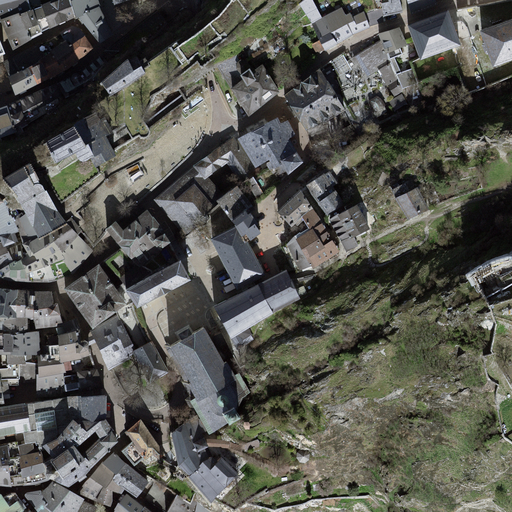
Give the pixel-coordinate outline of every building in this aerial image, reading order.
[(0,0),(0,22),(1,22),(0,20),(0,19),(31,11),(27,0),(0,0)] [(52,0),(41,5),(42,7),(33,10),(41,32),(49,28),(50,29),(75,17),(70,0),(52,0)] [(70,0),(75,17),(79,17),(100,43),(113,34),(101,9),(97,0),(70,0)] [(320,40),(325,50),(353,35),(370,28),(369,26),(384,22),(384,18),(382,8),(365,14),(364,12),(353,17),(350,12),(345,15),(341,7),(322,17),(312,0),(303,0),(299,3),(312,24),(320,40)] [(399,0),(388,0),(389,2),(382,3),(382,8),(384,18),(403,12),(399,0)] [(407,0),(410,13),(436,3),(435,0),(407,0)] [(41,32),(33,10),(31,11),(0,19),(0,20),(1,22),(13,50),(32,41),(31,37),(41,32)] [(168,24),(157,10),(118,41),(126,56),(168,24)] [(448,11),(408,25),(420,59),(461,45),(448,11)] [(511,18),(480,30),(493,67),(511,60),(511,18)] [(72,26),(60,32),(65,41),(66,40),(70,46),(85,36),(80,28),(72,26)] [(407,45),(399,27),(378,33),(380,41),(386,53),(389,60),(391,62),(403,89),(417,83),(412,69),(401,73),(394,57),(402,53),(400,48),(407,45)] [(0,58),(9,55),(0,30),(0,58)] [(85,36),(70,46),(74,52),(62,62),(68,70),(93,48),(85,36)] [(40,59),(42,63),(49,79),(50,80),(64,72),(68,70),(62,62),(74,52),(70,46),(66,40),(65,41),(50,52),(46,55),(40,59)] [(325,50),(320,40),(312,45),(318,55),(325,50)] [(380,41),(351,58),(354,63),(357,61),(367,77),(379,70),(377,67),(389,60),(386,53),(380,41)] [(3,62),(8,77),(22,69),(22,71),(30,67),(31,68),(42,63),(40,59),(46,55),(38,43),(3,62)] [(71,76),(60,82),(66,92),(68,92),(69,94),(91,81),(123,52),(105,51),(82,70),(71,76)] [(344,51),(331,58),(338,71),(351,64),(344,51)] [(218,66),(231,89),(254,71),(246,61),(239,60),(236,55),(218,66)] [(110,96),(146,73),(141,66),(136,56),(129,61),(128,59),(101,82),(110,96)] [(391,62),(389,60),(377,67),(379,70),(387,86),(391,91),(395,98),(389,101),(395,111),(407,103),(402,93),(403,89),(391,62)] [(49,79),(42,63),(31,68),(39,84),(49,79)] [(231,89),(248,116),(279,92),(263,65),(254,71),(231,89)] [(22,69),(8,77),(15,96),(39,84),(31,68),(30,67),(22,71),(22,69)] [(346,111),(320,69),(285,95),(307,132),(346,111)] [(60,82),(7,105),(13,124),(16,132),(16,133),(17,135),(24,132),(22,129),(64,106),(61,101),(70,96),(69,94),(68,92),(66,92),(60,82)] [(7,105),(0,107),(0,138),(1,138),(16,132),(7,105)] [(106,136),(100,121),(97,112),(74,125),(74,126),(86,145),(88,144),(93,156),(91,158),(96,167),(97,167),(117,156),(113,150),(106,136)] [(274,118),(238,139),(256,168),(265,166),(270,171),(275,166),(283,175),(300,162),(294,143),(298,139),(285,122),(276,126),(274,118)] [(74,126),(46,142),(56,163),(76,153),(77,157),(80,161),(86,161),(91,158),(93,156),(88,144),(86,145),(74,126)] [(193,166),(204,179),(208,177),(229,162),(246,182),(254,177),(258,173),(233,136),(193,166)] [(26,214),(38,237),(39,238),(67,223),(66,222),(58,211),(46,190),(45,190),(40,184),(29,163),(23,167),(3,180),(14,193),(12,194),(18,203),(20,203),(24,211),(26,214)] [(204,179),(193,166),(154,199),(185,232),(218,204),(225,197),(208,177),(204,179)] [(324,174),(306,186),(329,220),(338,214),(348,210),(334,187),(338,183),(329,171),(325,174),(324,174)] [(237,186),(217,201),(232,221),(245,210),(248,214),(251,213),(255,209),(250,203),(264,194),(254,177),(246,182),(237,186)] [(395,199),(407,220),(429,209),(417,189),(409,192),(405,183),(391,190),(396,198),(395,199)] [(277,212),(291,227),(295,224),(297,226),(304,221),(301,216),(313,208),(300,190),(277,212)] [(0,239),(3,247),(18,242),(17,238),(15,233),(18,231),(14,221),(17,215),(19,214),(5,198),(2,200),(3,202),(0,204),(0,239)] [(346,252),(358,245),(355,237),(370,229),(357,205),(348,210),(338,214),(329,220),(346,252)] [(308,228),(312,228),(322,223),(313,208),(301,216),(304,221),(308,228)] [(170,242),(165,234),(147,210),(123,230),(120,226),(116,221),(107,229),(111,235),(122,247),(138,265),(156,254),(170,242)] [(235,226),(243,236),(246,234),(251,241),(261,233),(256,226),(258,224),(251,213),(248,214),(245,210),(232,221),(235,226)] [(26,214),(24,211),(19,214),(17,215),(14,221),(18,231),(20,237),(21,240),(22,243),(31,240),(32,241),(38,237),(26,214)] [(71,217),(66,222),(67,223),(78,235),(83,231),(71,217)] [(78,235),(67,223),(39,238),(38,237),(32,241),(31,240),(22,243),(27,252),(25,254),(26,256),(21,259),(27,273),(63,260),(72,274),(74,273),(94,250),(78,235)] [(322,223),(312,228),(331,257),(339,252),(322,223)] [(235,226),(210,239),(236,289),(265,275),(243,236),(235,226)] [(294,236),(287,245),(301,271),(311,267),(313,269),(316,268),(331,257),(312,228),(308,228),(294,236)] [(0,239),(0,278),(9,281),(29,282),(50,282),(72,274),(63,260),(27,273),(21,259),(26,256),(25,254),(27,252),(22,243),(21,240),(20,237),(17,238),(18,242),(3,247),(0,239)] [(180,262),(126,290),(136,309),(190,281),(180,262)] [(99,264),(64,289),(92,329),(126,304),(119,290),(99,264)] [(211,275),(215,285),(228,278),(223,269),(211,275)] [(279,273),(214,306),(235,346),(252,335),(248,328),(300,299),(288,275),(286,270),(279,273)] [(17,291),(0,289),(0,318),(25,319),(25,306),(16,305),(17,291)] [(25,319),(27,320),(29,320),(32,323),(35,323),(36,292),(24,291),(17,291),(16,305),(25,306),(25,319)] [(36,292),(35,323),(35,325),(38,324),(38,326),(45,326),(46,327),(58,326),(58,324),(63,323),(58,304),(54,304),(52,292),(36,292)] [(134,346),(117,315),(90,331),(108,369),(134,354),(132,351),(130,348),(134,346)] [(41,354),(39,331),(28,332),(27,320),(25,319),(0,318),(0,331),(2,331),(3,349),(0,349),(0,355),(7,355),(7,365),(30,362),(30,355),(41,354)] [(58,326),(58,335),(80,330),(81,329),(77,319),(63,323),(58,324),(58,326)] [(204,328),(172,347),(190,383),(188,384),(195,398),(190,401),(200,419),(207,431),(209,434),(214,431),(228,424),(229,425),(241,418),(237,410),(242,398),(250,392),(239,373),(235,375),(227,362),(225,363),(204,328)] [(80,330),(58,335),(60,356),(60,362),(82,358),(90,355),(88,348),(89,347),(89,344),(87,342),(84,340),(81,341),(80,330)] [(151,341),(132,351),(149,383),(169,372),(151,341)] [(66,373),(62,359),(48,360),(47,355),(37,356),(38,374),(36,375),(36,378),(37,396),(53,394),(65,391),(64,376),(66,376),(66,373)] [(97,369),(77,372),(77,374),(66,376),(64,376),(65,391),(80,389),(102,389),(97,369)] [(0,403),(4,402),(4,400),(10,398),(7,382),(1,383),(0,379),(0,403)] [(106,396),(67,397),(26,404),(30,431),(0,436),(0,465),(9,465),(11,487),(12,485),(34,484),(51,479),(44,463),(40,448),(57,439),(72,420),(105,419),(106,396)] [(0,436),(30,431),(26,404),(0,408),(0,485),(11,487),(9,465),(0,465),(0,436)] [(189,420),(172,434),(178,462),(211,503),(238,474),(222,457),(218,461),(213,456),(209,458),(206,449),(208,448),(202,434),(207,431),(200,419),(199,419),(197,416),(189,420)] [(118,441),(105,419),(72,420),(57,439),(40,448),(44,463),(51,479),(68,486),(85,475),(118,441)] [(132,442),(122,451),(135,464),(144,457),(145,460),(153,455),(158,460),(165,455),(141,420),(126,431),(132,442)] [(149,482),(125,463),(114,452),(78,491),(105,508),(113,499),(112,491),(121,494),(125,489),(137,498),(149,482)] [(66,511),(67,511),(94,511),(98,507),(84,500),(84,499),(70,490),(52,481),(48,486),(41,492),(40,490),(26,492),(25,494),(25,496),(37,511),(47,511),(49,511),(66,511)] [(145,498),(164,511),(166,511),(177,495),(155,482),(145,498)] [(0,493),(0,511),(21,511),(24,510),(26,508),(16,494),(11,494),(4,498),(1,494),(0,493)] [(152,511),(144,507),(127,493),(119,504),(118,502),(114,510),(115,510),(113,511),(152,511)] [(191,503),(177,495),(166,511),(192,511),(197,502),(193,500),(191,503)] [(210,511),(197,502),(195,511),(210,511)]
